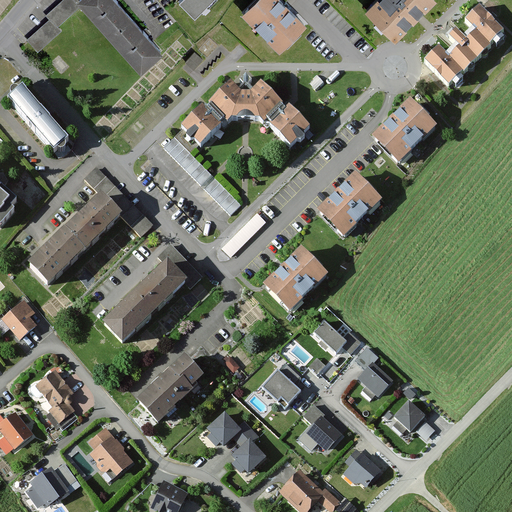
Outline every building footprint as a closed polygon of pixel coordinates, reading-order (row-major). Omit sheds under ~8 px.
[(75,0),(61,0),(43,16),(48,21),(25,40),(36,53),(61,32),(57,27),(76,10),(71,4),(75,0)] [(121,1),(121,0),(81,0),(143,67),(165,48),(158,41),(121,1)] [(197,17),(212,0),(179,0),(197,17)] [(291,6),(284,0),(256,0),(244,11),(280,48),(307,23),(291,6)] [(435,0),(378,0),(368,10),(398,39),(416,20),(422,15),(435,0)] [(506,32),(483,8),(467,23),(473,30),(464,38),(458,32),(454,36),(450,39),(457,47),(448,56),(441,49),(426,63),(449,87),(506,32)] [(248,94),(242,94),(233,84),(210,106),(207,109),(205,107),(182,129),(202,149),(227,124),(229,126),(235,120),(261,120),(267,126),(269,124),(292,148),(313,129),(303,119),(292,108),(289,111),(263,84),(253,94),(248,94)] [(49,114),(26,87),(22,90),(19,89),(16,89),(15,90),(14,92),(13,94),(14,97),(10,101),(56,153),(59,150),(63,152),(66,152),(67,151),(68,149),(68,147),(67,144),(72,140),(49,114)] [(438,128),(411,100),(373,137),(400,165),(438,128)] [(239,208),(172,140),(162,150),(229,217),(239,208)] [(151,228),(95,170),(83,181),(139,239),(151,228)] [(0,174),(0,224),(3,228),(18,211),(14,208),(21,201),(5,187),(8,184),(6,175),(0,174)] [(385,202),(358,174),(320,212),(347,240),(385,202)] [(45,253),(28,269),(48,290),(120,221),(101,200),(82,218),(45,253)] [(231,256),(267,221),(257,211),(222,247),(231,256)] [(201,278),(170,246),(159,258),(190,290),(201,278)] [(331,277),(304,249),(266,286),(293,314),(331,277)] [(120,310),(102,328),(121,348),(186,287),(166,266),(155,277),(120,310)] [(34,315),(23,302),(0,322),(19,343),(35,329),(28,320),(34,315)] [(344,341),(324,325),(314,338),(336,355),(341,349),(350,357),(360,345),(348,335),(344,341)] [(377,360),(366,350),(354,363),(365,373),(377,360)] [(205,378),(188,359),(139,404),(159,426),(176,410),(176,409),(195,392),(193,389),(205,378)] [(299,380),(285,367),(262,391),(284,411),(300,394),(292,387),(299,380)] [(393,384),(374,367),(359,383),(379,401),(393,384)] [(72,396),(53,374),(35,389),(52,409),(47,413),(58,425),(55,427),(60,433),(76,420),(71,415),(73,414),(64,403),(72,396)] [(414,394),(407,389),(403,396),(410,401),(414,394)] [(425,417),(410,403),(394,420),(409,434),(425,417)] [(311,447),(319,448),(326,454),(341,436),(323,421),(325,418),(312,407),(302,420),(313,429),(303,440),(311,447)] [(231,440),(233,439),(241,431),(225,415),(207,432),(223,449),(231,440)] [(31,437),(16,416),(0,427),(0,433),(12,451),(31,437)] [(434,433),(424,424),(415,435),(424,443),(434,433)] [(233,439),(242,449),(250,441),(256,435),(246,426),(241,431),(233,439)] [(104,431),(86,447),(93,454),(89,458),(97,467),(95,469),(103,478),(109,473),(116,481),(133,466),(122,454),(124,452),(104,431)] [(250,441),(242,449),(241,449),(232,458),(250,476),(268,458),(250,441)] [(354,486),(364,484),(369,488),(382,474),(362,456),(361,457),(355,452),(344,465),(348,468),(340,478),(346,483),(350,482),(354,486)] [(53,474),(50,470),(29,485),(32,489),(25,494),(37,511),(44,506),(47,509),(67,495),(68,497),(79,490),(63,467),(53,474)] [(322,492),(300,472),(279,494),(298,511),(310,511),(319,504),(327,511),(333,511),(341,504),(325,489),(322,492)] [(179,511),(188,497),(164,484),(151,509),(156,511),(179,511)] [(354,511),(356,509),(345,499),(341,504),(333,511),(354,511)]
